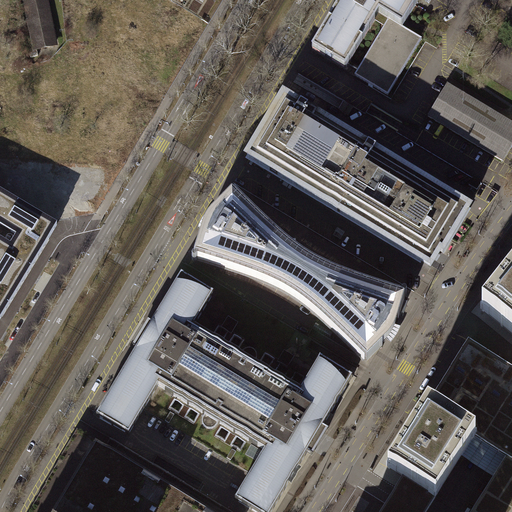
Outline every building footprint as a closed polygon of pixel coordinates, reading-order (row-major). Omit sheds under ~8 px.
[(45,0),(25,0),(30,21),(24,22),(26,30),(32,29),(34,40),(36,49),(37,49),(55,45),(45,0)] [(385,26),(389,19),(402,27),(418,0),(342,0),(312,50),(345,69),(376,18),(385,26)] [(39,56),(37,49),(36,49),(34,40),(28,41),(32,57),(39,56)] [(506,160),(511,148),(511,118),(448,82),(428,116),(506,160)] [(300,107),(284,97),(247,158),(431,268),(435,262),(441,252),(443,254),(470,210),(375,153),(376,151),(368,146),(367,148),(307,112),(308,110),(301,105),(300,107)] [(88,180),(106,180),(106,166),(88,165),(88,180)] [(474,179),(470,186),(478,191),(482,184),(474,179)] [(0,329),(58,232),(62,225),(0,188),(0,329)] [(200,236),(195,256),(210,260),(225,265),(242,271),(258,277),(272,283),(286,289),(296,295),(305,302),(315,310),(324,318),(335,328),(346,339),(357,349),(368,360),(382,346),(380,343),(386,338),(385,336),(387,334),(388,331),(390,328),(392,324),(394,325),(396,317),(399,318),(405,299),(386,293),(368,288),(350,281),(341,278),(332,274),(320,269),(314,266),(309,262),(298,256),(289,248),(275,236),(261,224),(246,209),(231,194),(217,209),(219,211),(213,217),(215,218),(213,221),(209,227),(208,230),(205,230),(203,237),(200,236)] [(165,391),(204,415),(203,417),(202,421),(203,424),(205,427),(208,428),(211,429),(214,428),(217,426),(218,423),(258,447),(260,443),(267,447),(235,499),(255,511),(271,511),(308,453),(312,456),(320,443),(328,430),(323,427),(353,378),(320,358),(299,393),(292,389),(295,386),(255,362),(257,359),(257,356),(257,353),(256,351),(254,349),(251,348),(248,348),(245,349),(243,351),(241,354),(202,330),(200,333),(193,329),(214,294),(181,275),(152,323),(149,322),(141,335),(133,348),(136,350),(96,416),(129,436),(160,383),(167,387),(165,391)] [(511,275),(482,312),(511,336),(511,275)] [(222,329),(232,335),(239,323),(228,317),(222,329)] [(511,511),(511,369),(469,342),(428,406),(475,436),(501,453),(463,511),(511,511)] [(278,362),(288,368),(295,357),(285,351),(278,362)] [(475,436),(428,406),(388,469),(402,478),(436,499),(468,449),(475,436)] [(165,422),(169,424),(174,415),(170,413),(165,422)] [(214,511),(99,443),(98,445),(83,436),(61,473),(60,472),(59,474),(60,474),(46,499),(45,498),(44,499),(46,500),(38,511),(214,511)] [(227,459),(231,461),(236,452),(232,450),(227,459)] [(427,511),(436,499),(402,478),(380,511),(427,511)]
